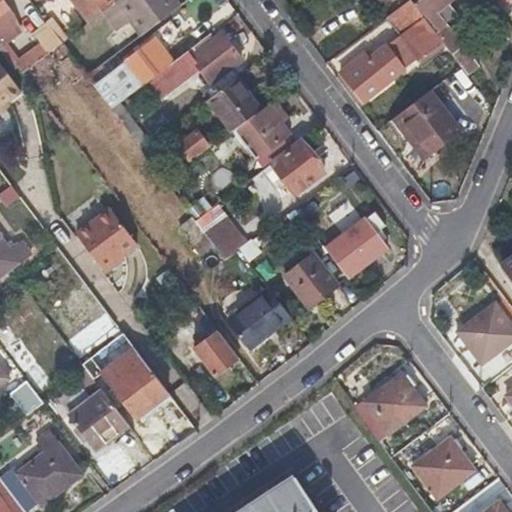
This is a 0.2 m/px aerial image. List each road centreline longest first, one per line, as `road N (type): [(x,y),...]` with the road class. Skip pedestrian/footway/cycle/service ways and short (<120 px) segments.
road 1 (residential): [(390,301),(115,511)]
road 2 (residential): [(254,0),(451,256)]
road 3 (residential): [(511,460),(390,301)]
road 4 (residential): [(511,121),(451,256)]
